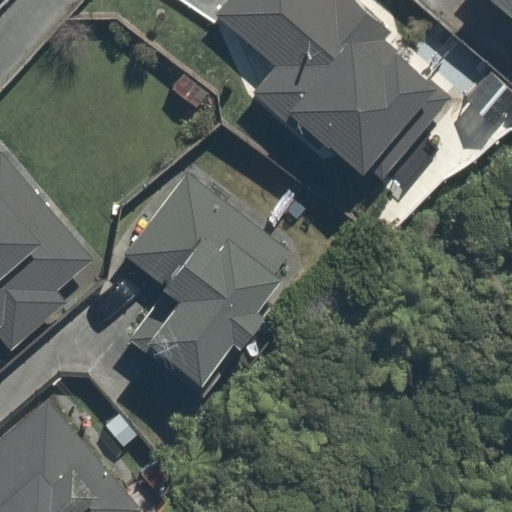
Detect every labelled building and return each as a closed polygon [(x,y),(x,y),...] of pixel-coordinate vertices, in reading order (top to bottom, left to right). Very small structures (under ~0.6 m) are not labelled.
[(273,64),(243,99),(282,132),(296,116),(374,183),(454,90),(349,0),(217,0),(209,9),(273,64)] [(511,0),(499,0),(511,10),(511,0)] [(98,258),(7,150),(0,155),(0,345),(13,334),(22,345),(79,297),(68,284),(98,258)] [(319,257),(175,159),(109,254),(171,297),(145,334),(228,391),(319,257)] [(139,511),(144,509),(49,395),(0,435),(0,511),(139,511)]
